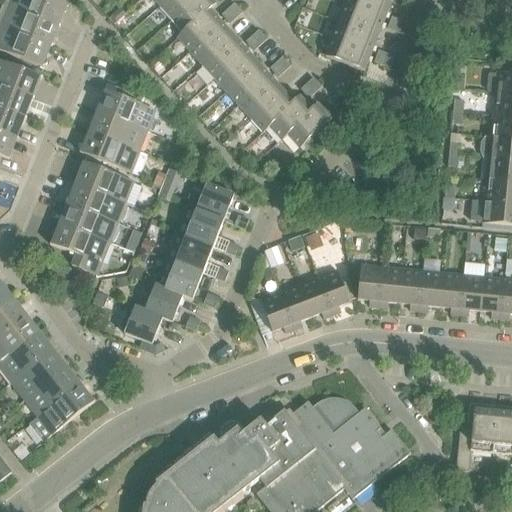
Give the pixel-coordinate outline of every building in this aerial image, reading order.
[(6,0),(4,6),(58,27),(66,8),(54,3),(55,0),(6,0)] [(166,0),(158,8),(170,21),(193,0),(166,0)] [(183,35),(208,12),(213,7),(207,0),(193,0),(170,21),(183,35)] [(346,0),(344,7),(383,23),(390,5),(376,0),(346,0)] [(221,17),(225,21),(238,9),(234,5),(221,17)] [(4,6),(0,15),(0,28),(50,49),(58,27),(4,6)] [(344,7),(337,24),(377,40),(383,23),(344,7)] [(229,26),(242,14),(238,9),(225,21),(229,26)] [(117,24),(125,16),(120,10),(111,17),(117,24)] [(176,40),(189,54),(220,26),(208,12),(183,35),(176,40)] [(391,20),(389,25),(404,31),(406,26),(391,20)] [(337,24),(331,41),(370,57),(377,40),(337,24)] [(402,37),(404,31),(389,25),(387,31),(402,37)] [(189,54),(201,68),(232,39),(220,26),(189,54)] [(0,52),(42,69),(50,49),(0,28),(0,52)] [(246,44),(249,48),(262,37),(258,33),(246,44)] [(266,41),(262,37),(249,48),(253,52),(266,41)] [(201,68),(213,81),(245,53),(232,39),(201,68)] [(363,74),(370,57),(331,41),(324,59),(363,74)] [(213,81),(226,94),(257,66),(245,53),(213,81)] [(378,54),(376,59),(391,65),(393,60),(378,54)] [(271,69),(275,74),(286,64),(282,59),(271,69)] [(389,71),(391,65),(376,59),(374,64),(389,71)] [(0,63),(0,87),(31,100),(39,79),(0,63)] [(278,78),(290,68),(286,64),(275,74),(278,78)] [(226,94),(238,108),(269,79),(257,66),(226,94)] [(495,94),(495,96),(511,97),(511,76),(497,75),(496,77),(490,76),(488,78),(487,92),(488,94),(495,94)] [(238,108),(250,121),(281,93),(269,79),(238,108)] [(300,92),(304,96),(317,85),(313,81),(300,92)] [(308,100),(320,89),(317,85),(304,96),(308,100)] [(0,87),(0,110),(23,120),(31,100),(0,87)] [(105,94),(97,115),(145,134),(154,113),(140,108),(143,101),(117,91),(115,98),(105,94)] [(250,121),(255,127),(263,135),(269,129),(292,105),(281,93),(250,121)] [(347,110),(356,102),(350,95),(342,103),(347,110)] [(511,97),(495,96),(492,117),(511,118),(511,97)] [(281,143),(287,137),(308,114),(296,101),(292,105),(269,129),(281,143)] [(453,103),(453,113),(460,114),(461,104),(453,103)] [(314,109),(308,114),(287,137),(299,151),(328,125),(314,109)] [(0,110),(0,133),(16,140),(23,120),(0,110)] [(459,127),(460,114),(453,113),(451,126),(459,127)] [(97,115),(90,135),(138,153),(145,134),(97,115)] [(511,118),(492,117),(490,139),(511,141),(511,118)] [(0,169),(3,171),(16,140),(0,133),(0,169)] [(130,175),(138,153),(90,135),(81,156),(130,175)] [(511,141),(490,139),(484,139),(481,144),(480,152),(482,158),(488,159),(488,160),(511,162),(511,141)] [(449,145),(448,156),(456,157),(457,146),(449,145)] [(454,170),(456,157),(448,156),(447,169),(454,170)] [(511,162),(488,160),(486,182),(511,184),(511,162)] [(81,165),(73,186),(124,205),(132,184),(81,165)] [(181,177),(169,172),(167,177),(161,191),(158,200),(170,205),(181,177)] [(158,174),(152,188),(161,191),(167,177),(158,174)] [(511,184),(486,182),(484,203),(511,206),(511,184)] [(73,186),(65,205),(116,225),(117,223),(120,224),(123,221),(126,213),(126,209),(123,207),(124,205),(73,186)] [(189,195),(184,210),(222,225),(233,197),(205,186),(201,200),(189,195)] [(445,189),(444,199),(452,200),(453,189),(445,189)] [(450,213),(452,200),(444,199),(443,212),(450,213)] [(511,206),(484,203),(484,205),(472,204),(470,222),(482,224),(482,225),(511,228),(511,206)] [(65,205),(57,226),(108,246),(109,244),(112,244),(115,241),(118,233),(118,229),(115,227),(116,225),(65,205)] [(184,210),(174,237),(212,251),(222,225),(184,210)] [(244,233),(248,222),(238,218),(234,229),(244,233)] [(96,278),(108,246),(57,226),(49,247),(76,257),(71,269),(96,278)] [(426,231),(413,230),(413,241),(425,242),(426,231)] [(440,232),(427,231),(426,239),(439,240),(440,232)] [(138,244),(141,236),(140,236),(133,233),(129,241),(138,244)] [(322,246),(318,235),(305,240),(310,250),(322,246)] [(174,237),(164,263),(203,277),(212,251),(174,237)] [(300,239),(300,238),(288,243),(288,244),(292,254),(304,249),(300,239)] [(153,245),(144,241),(140,252),(149,256),(153,245)] [(233,259),(238,248),(227,245),(223,255),(233,259)] [(265,259),(268,267),(282,261),(277,248),(263,254),(265,259)] [(193,304),(203,277),(164,263),(154,289),(182,299),(182,300),(193,304)] [(66,281),(69,272),(54,266),(50,275),(66,281)] [(368,309),(377,310),(381,270),(361,268),(357,302),(368,303),(368,309)] [(224,285),(228,274),(217,270),(213,281),(224,285)] [(273,280),(270,270),(263,273),(266,283),(273,280)] [(387,305),(398,306),(402,272),(381,270),(377,310),(386,311),(387,305)] [(409,313),(418,314),(422,274),(402,272),(398,306),(409,307),(409,313)] [(336,274),(316,281),(330,318),(340,315),(338,310),(348,306),(347,303),(340,285),(336,274)] [(427,309),(439,310),(442,276),(422,274),(418,314),(427,315),(427,309)] [(450,317),(459,318),(463,278),(442,276),(439,310),(450,311),(450,317)] [(468,313),(480,314),(483,280),(463,278),(459,318),(468,319),(468,313)] [(128,279),(116,281),(117,290),(129,288),(128,279)] [(491,321),(500,322),(504,282),(483,280),(480,314),(491,315),(491,321)] [(323,321),(330,318),(316,281),(297,288),(310,320),(321,316),(323,321)] [(350,282),(340,285),(347,303),(354,300),(350,282)] [(511,282),(504,282),(500,322),(508,323),(509,317),(511,317),(511,282)] [(0,310),(12,301),(0,286),(0,310)] [(300,324),(310,320),(297,288),(279,296),(293,333),(302,329),(300,324)] [(172,326),(182,300),(182,299),(154,289),(145,313),(145,315),(161,321),(161,322),(172,326)] [(103,310),(107,300),(96,295),(92,306),(103,310)] [(214,311),(218,300),(207,296),(203,307),(214,311)] [(286,335),(293,333),(279,296),(259,303),(271,335),(284,330),(286,335)] [(0,310),(0,337),(25,318),(12,301),(0,310)] [(152,348),(161,322),(161,321),(145,315),(145,313),(135,309),(124,337),(140,343),(143,344),(152,348)] [(0,365),(38,335),(25,318),(0,337),(0,365)] [(196,334),(200,323),(189,319),(186,330),(196,334)] [(0,365),(0,369),(11,384),(51,352),(38,335),(0,365)] [(140,343),(138,350),(155,357),(165,352),(161,344),(153,348),(152,348),(143,344),(140,343)] [(11,384),(25,401),(65,369),(51,352),(11,384)] [(25,401),(38,418),(78,387),(65,369),(25,401)] [(78,387),(38,418),(29,425),(42,443),(52,436),(92,404),(78,387)] [(220,511),(259,482),(264,489),(254,497),(264,511),(318,511),(344,492),(352,502),(410,456),(391,432),(385,437),(364,410),(358,415),(353,408),(345,403),(336,400),(327,401),(319,404),(312,410),(306,403),(287,419),(282,413),(263,428),(259,422),(242,437),(237,431),(218,446),(213,440),(155,486),(157,488),(151,494),(147,501),(145,508),(143,508),(142,511),(220,511)] [(511,410),(468,406),(466,426),(471,427),(470,432),(460,431),(456,469),(459,473),(468,474),(470,453),(511,457),(511,410)]
